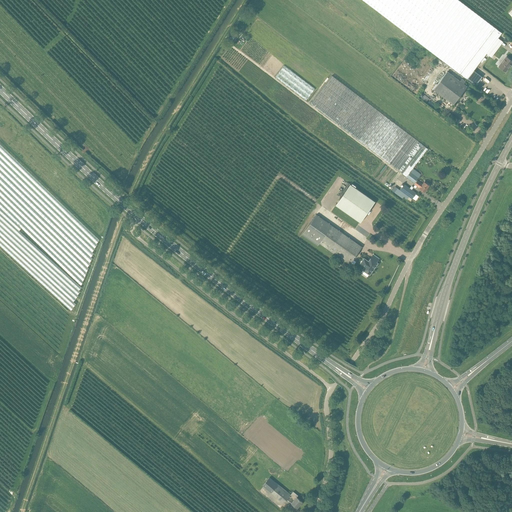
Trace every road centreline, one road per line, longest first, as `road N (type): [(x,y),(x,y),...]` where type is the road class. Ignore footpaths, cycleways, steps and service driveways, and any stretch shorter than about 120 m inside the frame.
road 1 (unclassified): [(331,389),(511,102)]
road 2 (unclassified): [(137,217),(133,234),(331,389)]
road 3 (primary): [(344,374),(137,217)]
road 4 (tertiary): [(431,340),(499,163)]
road 5 (primary): [(137,217),(0,89)]
road 6 (unclassified): [(316,511),(330,459),(331,389)]
